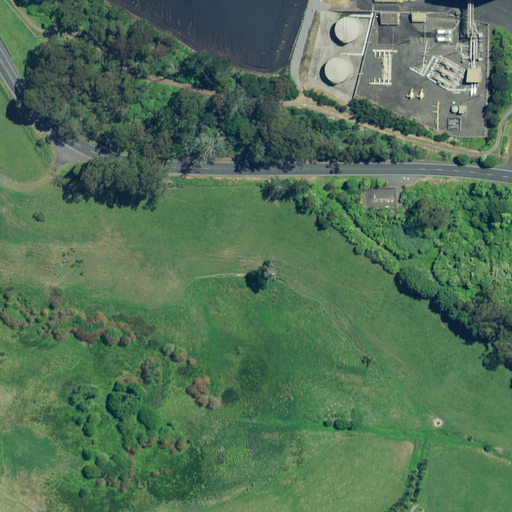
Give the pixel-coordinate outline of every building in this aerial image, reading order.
[(396,24),(396,13),(381,13),(381,24),(396,24)] [(423,22),(423,14),(412,13),(412,21),(423,22)] [(349,42),(353,41),(356,38),(358,35),(359,30),(359,26),(357,23),(354,20),(350,18),(346,18),(342,18),(338,21),(335,24),(334,28),(334,32),(335,36),(338,39),(341,42),(345,43),(349,42)] [(339,83),(343,82),(346,79),(348,76),(349,72),(349,68),(348,64),(345,61),(342,59),(338,58),(333,58),(329,60),(326,63),(324,67),(324,72),(325,76),(327,80),(331,82),(335,83),(339,83)] [(479,68),(468,68),(468,82),(479,82),(479,68)]
